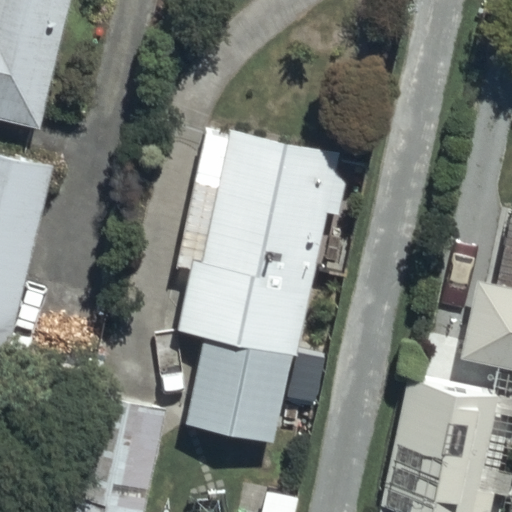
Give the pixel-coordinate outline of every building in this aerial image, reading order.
[(0,0),(0,112),(39,121),(66,0),(0,0)] [(334,164),(338,143),(229,119),(198,250),(192,249),(174,322),(200,328),(178,419),(269,435),(285,346),(300,349),(325,207),(336,208),(343,166),(334,164)] [(0,351),(5,353),(52,158),(0,145),(0,351)] [(511,207),(505,206),(489,277),(473,273),(456,351),(511,363),(511,207)] [(497,385),(406,364),(374,511),(425,511),(427,508),(445,511),(490,511),(496,484),(477,480),(497,385)] [(95,511),(141,511),(164,402),(121,393),(95,511)]
